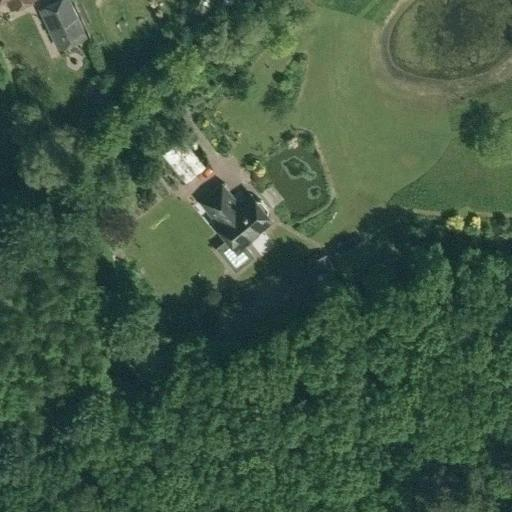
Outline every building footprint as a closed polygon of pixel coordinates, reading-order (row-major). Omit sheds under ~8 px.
[(5,0),(10,8),(27,0),(5,0)] [(69,0),(58,0),(39,9),(58,50),(87,37),(69,0)] [(162,153),(185,182),(205,165),(182,137),(162,153)] [(238,201),(222,182),(199,202),(216,221),(213,223),(237,251),(274,220),(249,191),(238,201)] [(374,266),(363,239),(333,251),(344,278),(374,266)] [(306,263),(322,301),(341,293),(326,255),(306,263)]
